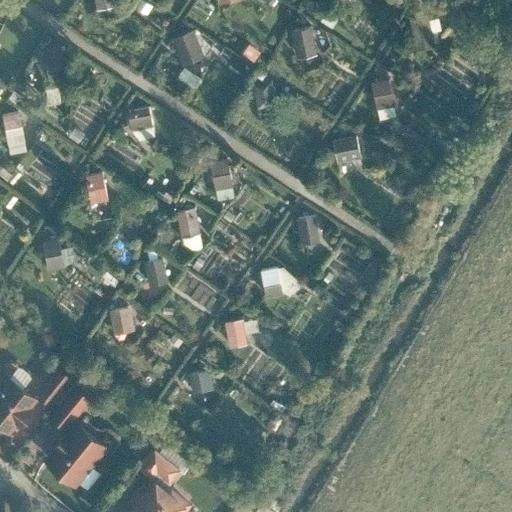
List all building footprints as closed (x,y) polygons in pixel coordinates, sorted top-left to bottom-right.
[(431,14),(418,14),(418,39),(432,39),(431,14)] [(312,19),(295,22),(299,45),(316,42),(312,19)] [(195,26),(178,32),(185,54),(202,48),(195,26)] [(395,72),(378,75),(382,98),(399,95),(395,72)] [(274,76),(256,79),(260,102),(277,99),(274,76)] [(153,120),(151,103),(127,106),(130,123),(153,120)] [(22,107),(5,110),(8,133),(26,130),(22,107)] [(365,148),(360,131),(337,137),(342,154),(365,148)] [(213,155),(218,192),(235,190),(230,153),(213,155)] [(106,170),(89,173),(93,196),(110,193),(106,170)] [(200,197),(183,200),(186,223),(204,220),(200,197)] [(317,209),(300,212),(304,235),(321,232),(317,209)] [(62,231),(45,234),(49,257),(66,254),(62,231)] [(163,248),(145,251),(149,274),(166,271),(163,248)] [(279,260),(262,263),(266,286),(283,283),(279,260)] [(131,299),(114,302),(118,325),(135,322),(131,299)] [(246,312),(229,315),(233,338),(250,335),(246,312)] [(208,362),(191,365),(195,388),(212,385),(208,362)] [(38,387),(52,398),(72,374),(58,363),(38,387)] [(0,414),(11,423),(35,392),(7,370),(0,379),(0,414)] [(53,408),(68,420),(92,392),(76,379),(53,408)] [(78,476),(107,440),(78,417),(48,453),(78,476)] [(159,470),(170,478),(182,464),(154,442),(142,458),(159,470)] [(134,511),(179,511),(192,496),(170,478),(159,470),(129,508),(134,511)]
